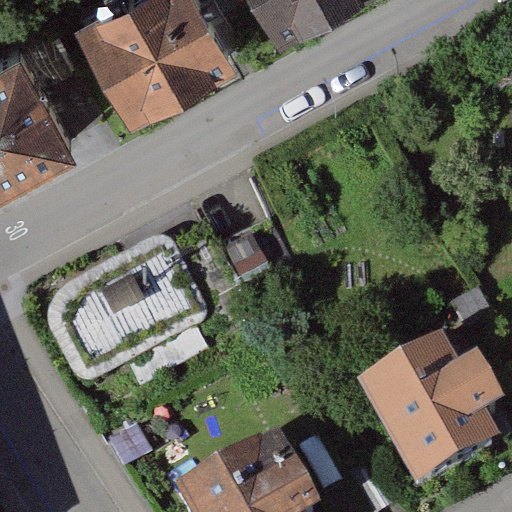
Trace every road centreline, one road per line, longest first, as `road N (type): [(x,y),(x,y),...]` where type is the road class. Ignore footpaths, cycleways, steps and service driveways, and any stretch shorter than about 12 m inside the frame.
road 1 (residential): [(455,0),(0,246)]
road 2 (residential): [(0,378),(86,511)]
